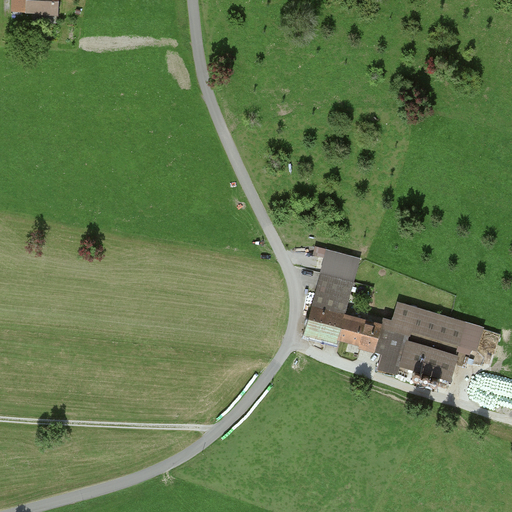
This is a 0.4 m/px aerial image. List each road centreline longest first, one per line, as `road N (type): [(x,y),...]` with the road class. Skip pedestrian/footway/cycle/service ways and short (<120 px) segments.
road 1 (unclassified): [(193,0),(209,95),(289,271),(292,342),(250,401),(191,451),(112,487),(12,511)]
road 2 (track): [(292,342),(511,421)]
road 3 (track): [(0,416),(220,428)]
